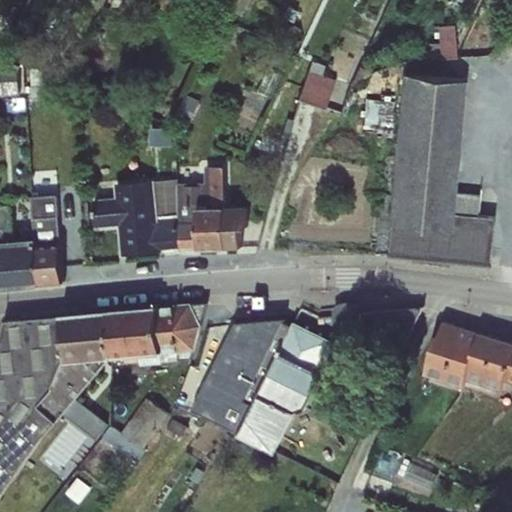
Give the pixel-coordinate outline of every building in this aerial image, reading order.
[(228,0),(225,7),(241,14),(247,0),(228,0)] [(430,50),(419,51),(419,58),(431,58),(441,57),(458,56),(455,24),(439,26),(440,42),(429,43),(430,50)] [(511,38),(494,60),(511,75),(511,38)] [(274,50),(269,61),(283,67),(289,56),(274,50)] [(20,66),(0,58),(0,96),(21,95),(19,69),(20,66)] [(360,65),(352,85),(374,73),(360,65)] [(309,70),(298,98),(325,107),(335,79),(309,70)] [(454,213),(456,192),(466,79),(403,73),(388,224),(391,224),(388,254),(489,264),(495,217),(477,215),(454,213)] [(187,96),(176,118),(187,124),(199,101),(187,96)] [(162,125),(148,126),(150,146),(164,145),(162,125)] [(179,214),(179,220),(199,220),(199,208),(226,207),(226,167),(211,167),(206,167),(206,184),(179,184),(179,214)] [(159,216),(179,214),(179,184),(179,178),(156,180),(159,216)] [(159,216),(156,180),(115,184),(116,197),(93,200),(96,228),(120,226),(123,255),(164,251),(180,250),(179,220),(179,214),(159,216)] [(454,213),(477,215),(480,194),(456,192),(454,213)] [(36,239),(37,244),(61,242),(60,216),(58,195),(32,197),(34,219),(36,239)] [(0,206),(0,242),(12,241),(10,206),(0,206)] [(226,207),(228,247),(243,248),(242,227),(249,227),(248,206),(226,207)] [(179,220),(180,250),(228,247),(226,207),(199,208),(199,220),(179,220)] [(0,289),(40,286),(37,244),(36,239),(12,241),(0,242),(0,289)] [(37,244),(40,286),(65,284),(61,242),(37,244)] [(337,306),(334,308),(336,329),(362,327),(364,344),(407,341),(423,307),(363,313),(362,305),(359,304),(355,303),(351,302),(348,302),(345,302),(342,303),(339,305),(337,306)] [(158,307),(163,353),(195,350),(197,349),(204,325),(203,323),(193,303),(158,307)] [(193,303),(203,323),(208,303),(193,303)] [(109,312),(112,357),(163,353),(158,307),(109,312)] [(40,405),(58,420),(101,369),(112,357),(109,312),(63,316),(67,361),(64,361),(54,388),(40,405)] [(67,361),(63,316),(6,322),(0,345),(0,490),(3,493),(45,436),(58,420),(40,405),(54,388),(64,361),(67,361)] [(466,379),(480,332),(444,321),(439,336),(437,335),(425,374),(464,386),(466,379)] [(280,352),(241,434),(277,453),(286,434),(295,412),(307,409),(320,381),(317,370),(332,340),(295,322),(280,352)] [(511,342),(480,332),(466,379),(505,391),(507,384),(511,368),(511,342)] [(163,353),(164,363),(181,359),(193,358),(195,350),(163,353)] [(112,357),(101,369),(164,363),(163,353),(112,357)] [(81,395),(69,410),(100,436),(112,421),(81,395)] [(113,425),(104,437),(123,451),(118,456),(133,468),(139,461),(146,449),(144,448),(154,436),(170,414),(148,398),(123,433),(113,425)] [(174,419),(166,433),(181,441),(184,436),(189,426),(174,419)]
